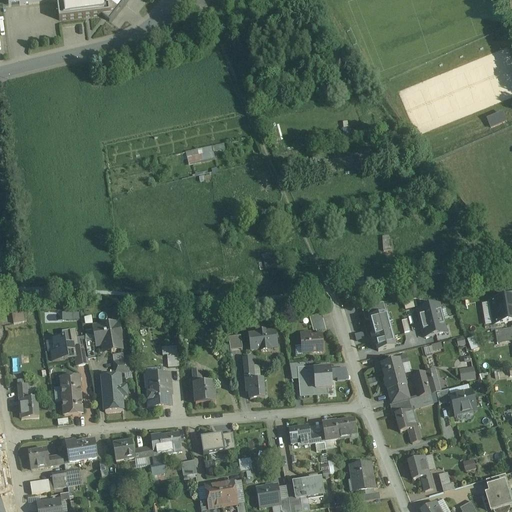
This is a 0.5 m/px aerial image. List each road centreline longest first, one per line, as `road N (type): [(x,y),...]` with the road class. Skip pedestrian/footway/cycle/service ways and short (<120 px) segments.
road 1 (residential): [(7,434),(364,407)]
road 2 (track): [(190,0),(328,287)]
road 3 (residential): [(0,73),(126,39),(174,0)]
